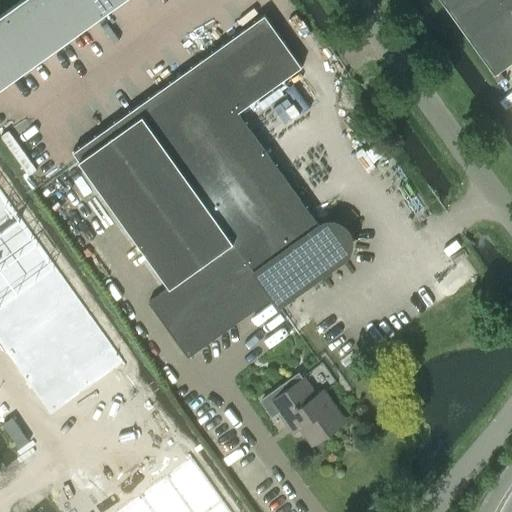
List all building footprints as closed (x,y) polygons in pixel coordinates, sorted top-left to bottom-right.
[(18,0),(0,13),(0,88),(122,0),(18,0)] [(511,0),(441,0),(494,74),(511,60),(511,0)] [(319,224),(238,111),(301,66),(270,22),(142,114),(272,296),(278,304),(343,258),(344,257),(345,255),(347,252),(348,251),(349,249),(350,247),(350,246),(350,244),(350,242),(350,240),(350,238),(350,237),(349,235),(349,233),(348,232),(347,230),(346,229),(345,227),(343,226),(342,225),(340,224),(339,223),(337,222),(334,221),(330,221),(327,221),(325,222),(323,222),(321,223),(319,224)] [(187,356),(272,296),(142,114),(78,158),(170,286),(148,301),(187,356)] [(0,189),(0,343),(50,414),(123,361),(0,189)] [(321,390),(313,395),(297,372),(259,399),(272,416),(280,411),(290,424),(297,419),(312,441),(342,420),(321,390)] [(231,511),(191,456),(111,511),(231,511)]
